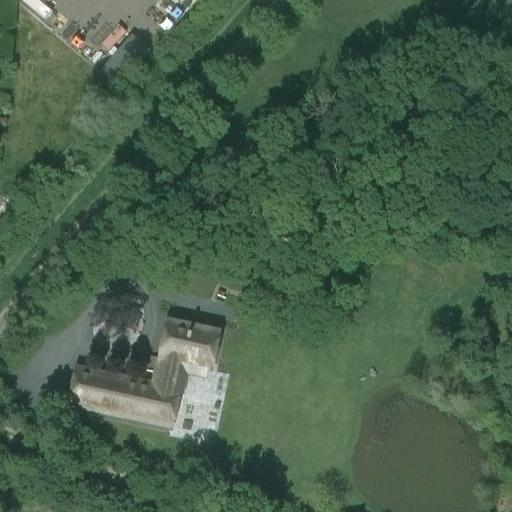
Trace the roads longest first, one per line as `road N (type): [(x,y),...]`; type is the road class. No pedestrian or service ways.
road 1 (unclassified): [(269,0),(108,172),(0,317)]
road 2 (unknown): [(0,440),(183,511)]
